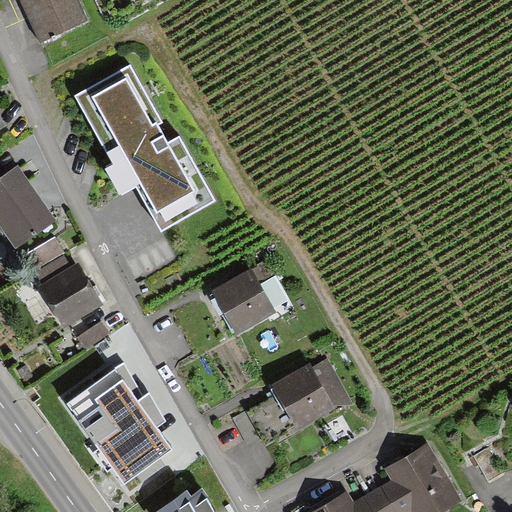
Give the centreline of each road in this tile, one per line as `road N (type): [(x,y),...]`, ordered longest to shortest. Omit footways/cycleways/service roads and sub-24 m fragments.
road 1 (residential): [(249,511),(102,244),(0,33)]
road 2 (unknown): [(26,84),(115,40),(147,44),(232,181),(266,216)]
road 3 (secondary): [(0,402),(78,511)]
